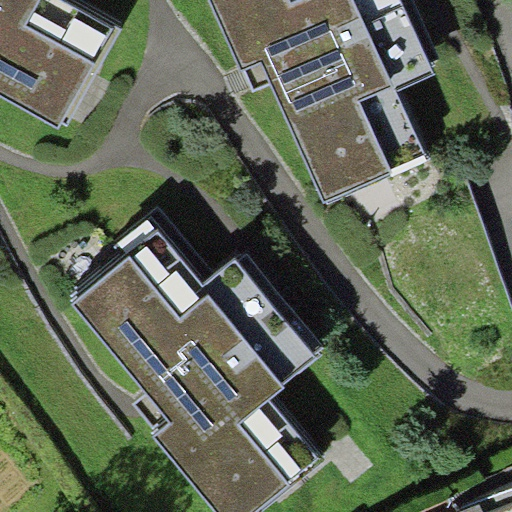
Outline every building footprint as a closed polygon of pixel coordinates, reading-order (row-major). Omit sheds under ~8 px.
[(0,0),(0,94),(59,128),(61,123),(68,126),(122,31),(66,0),(0,0)] [(209,0),(242,68),(262,59),(273,83),(327,203),(429,156),(397,90),(435,73),(430,63),(440,59),(413,0),(209,0)] [(262,59),(242,68),(253,92),(273,83),(262,59)] [(216,511),(253,511),(321,456),(272,398),(286,387),(284,385),(326,350),(244,252),(205,284),(159,230),(71,304),(147,393),(167,418),(171,422),(154,437),(216,511)] [(134,403),(154,428),(167,418),(147,393),(134,403)] [(484,511),(480,503),(461,511),(484,511)]
